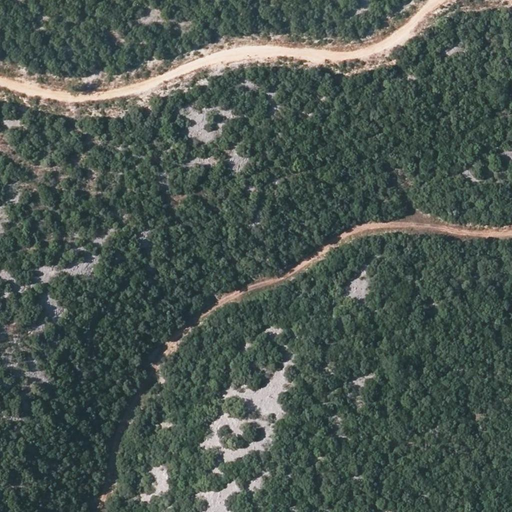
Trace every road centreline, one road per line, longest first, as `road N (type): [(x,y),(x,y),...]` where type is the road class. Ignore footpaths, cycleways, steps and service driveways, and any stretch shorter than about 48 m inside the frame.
road 1 (track): [(102,511),(127,423),(170,343),(222,298),(290,277),(361,229),(511,235)]
road 2 (track): [(436,0),(371,53),(234,52),(141,93),(89,101),(0,83)]
